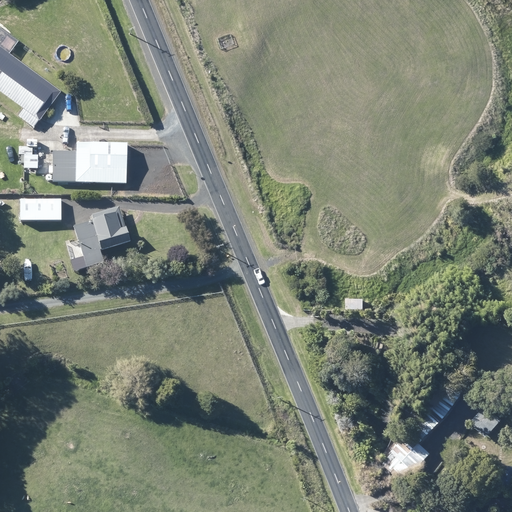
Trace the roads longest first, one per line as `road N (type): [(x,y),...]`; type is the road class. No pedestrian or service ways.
road 1 (tertiary): [(347,511),(139,0)]
road 2 (unknown): [(247,264),(55,288)]
